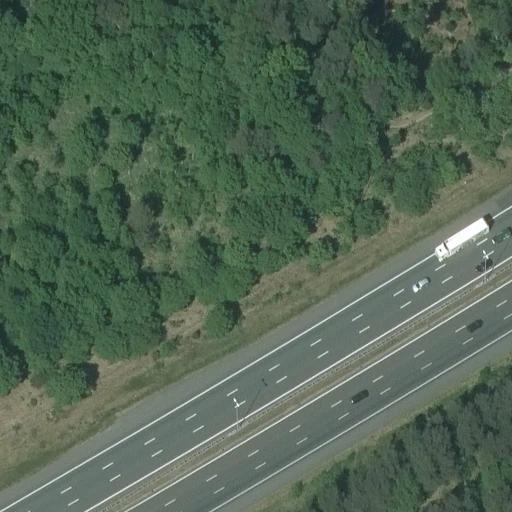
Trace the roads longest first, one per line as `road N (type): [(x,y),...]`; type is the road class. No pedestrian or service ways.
road 1 (motorway): [(511,224),(42,511)]
road 2 (motorway): [(177,511),(511,311)]
